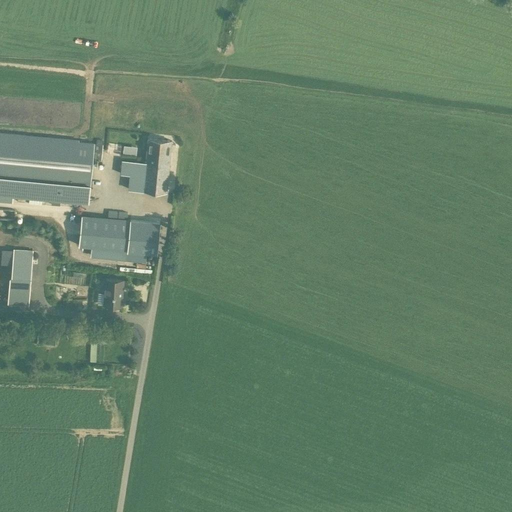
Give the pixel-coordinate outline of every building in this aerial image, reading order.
[(103,145),(95,144),(95,143),(79,142),(80,140),(0,132),(0,191),(89,200),(93,158),(101,159),(103,145)] [(128,188),(166,191),(171,140),(147,138),(145,162),(131,160),(128,188)] [(125,155),(139,156),(139,145),(126,144),(125,155)] [(82,214),(79,245),(127,249),(130,219),(82,214)] [(130,219),(127,249),(157,252),(160,220),(130,217),(130,219)] [(33,250),(0,247),(0,302),(28,305),(29,298),(32,298),(32,295),(33,295),(34,274),(37,274),(37,264),(35,264),(36,252),(33,252),(33,250)] [(105,278),(103,303),(122,305),(124,279),(105,278)] [(90,361),(95,361),(96,342),(113,343),(114,337),(108,337),(109,328),(91,327),(90,336),(97,336),(97,337),(91,337),(90,361)]
